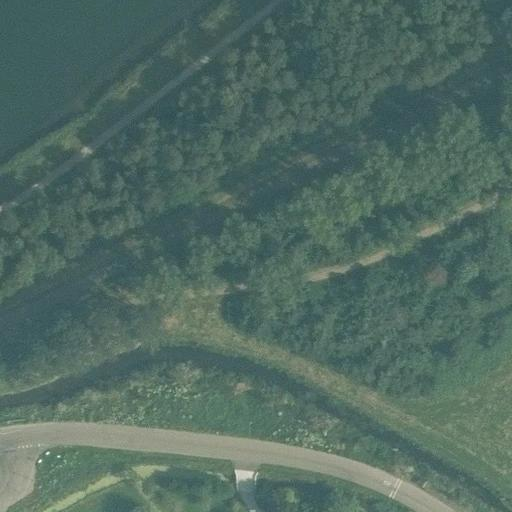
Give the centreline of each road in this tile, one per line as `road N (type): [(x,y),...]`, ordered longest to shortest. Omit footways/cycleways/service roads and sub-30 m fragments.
road 1 (unknown): [(0,353),(87,313),(300,282),(511,191)]
road 2 (tertiary): [(433,511),(380,480),(267,451),(154,438),(12,436)]
